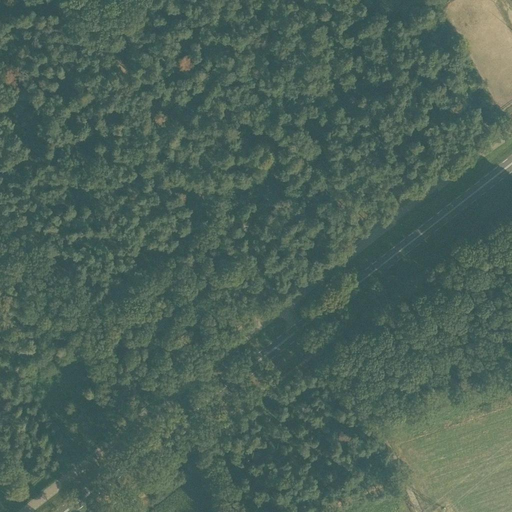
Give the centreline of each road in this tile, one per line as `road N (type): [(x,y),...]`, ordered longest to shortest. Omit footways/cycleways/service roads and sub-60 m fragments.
road 1 (unclassified): [(23,511),(511,131)]
road 2 (track): [(296,330),(230,243),(75,0)]
road 3 (primary): [(59,511),(296,330)]
road 4 (primary): [(296,330),(511,164)]
road 5 (unclassified): [(418,511),(382,438),(296,330)]
